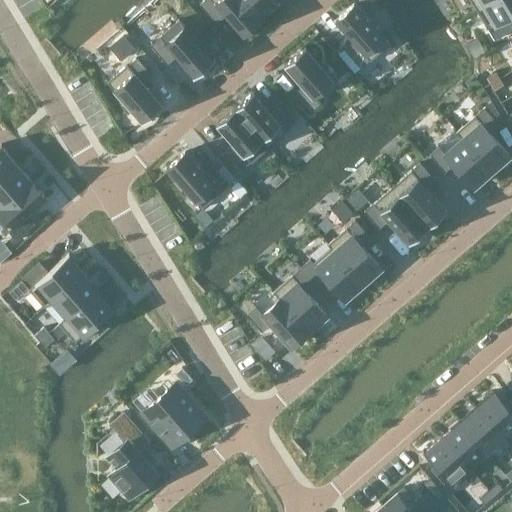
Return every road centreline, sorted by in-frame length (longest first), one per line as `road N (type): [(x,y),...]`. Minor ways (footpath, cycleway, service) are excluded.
road 1 (residential): [(249,429),(511,209)]
road 2 (residential): [(319,0),(103,187)]
road 3 (residential): [(103,187),(249,429)]
road 4 (residential): [(315,511),(511,336)]
road 5 (residential): [(0,11),(103,187)]
road 6 (residential): [(249,429),(156,508)]
